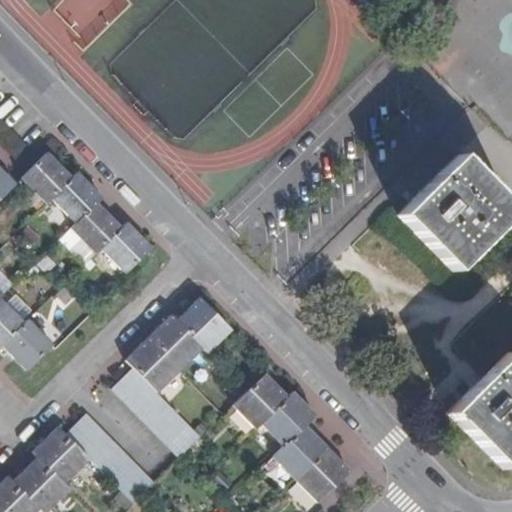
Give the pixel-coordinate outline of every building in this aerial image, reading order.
[(72,179),(63,170),(59,166),(45,153),(19,179),(45,205),(51,199),(72,179)] [(511,213),(511,210),(484,181),(458,155),(421,192),(398,215),(453,271),(511,213)] [(0,198),(15,184),(11,181),(0,169),(0,198)] [(102,200),(88,186),(76,175),(72,179),(51,199),(76,224),(97,205),(102,200)] [(101,251),(122,230),(97,205),(76,224),(70,230),(95,256),(101,251)] [(151,250),(141,240),(126,225),(122,230),(101,251),(125,275),(151,250)] [(12,285),(0,273),(0,292),(3,295),(12,285)] [(230,332),(199,300),(187,311),(174,323),(201,350),(207,356),(230,332)] [(0,348),(2,346),(23,325),(23,324),(0,301),(0,348)] [(201,350),(174,323),(170,318),(148,339),(180,372),(201,350)] [(26,371),(53,346),(27,321),(23,324),(23,325),(2,346),(8,354),(14,359),(26,371)] [(180,372),(148,339),(126,360),(134,368),(158,392),(180,372)] [(483,377),(447,412),(503,468),(511,459),(511,355),(509,352),(483,377)] [(202,437),(158,392),(134,368),(111,390),(133,412),(148,429),(163,444),(177,459),(179,460),(202,437)] [(260,426),(288,398),(280,390),(270,381),(266,376),(246,395),(232,409),(254,432),(260,426)] [(283,449),(306,427),(315,417),(300,402),(292,394),(288,398),(260,426),(283,449)] [(145,475),(86,415),(65,436),(90,462),(132,504),(136,502),(154,484),(153,483),(145,475)] [(295,481),(327,449),(306,427),(283,449),(273,459),(295,481)] [(66,486),(90,462),(65,436),(57,428),(32,453),(37,459),(66,486)] [(319,505),(351,474),(327,449),(295,481),(319,505)] [(48,511),(70,491),(66,486),(37,459),(13,483),(40,511),(41,511),(48,511)] [(39,511),(40,511),(13,483),(6,477),(0,483),(0,511),(39,511)]
